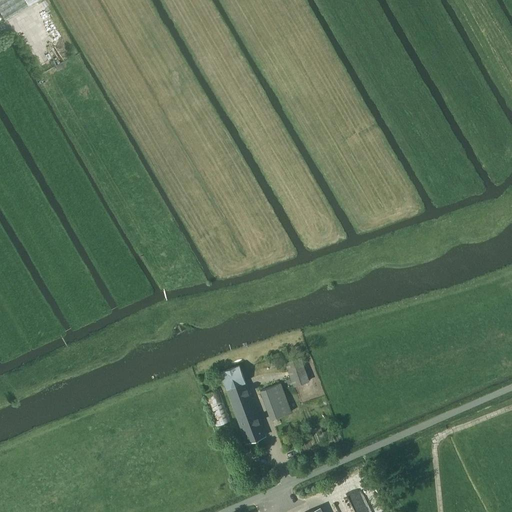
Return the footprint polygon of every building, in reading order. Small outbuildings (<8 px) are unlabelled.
[(0,0),(0,10),(5,19),(37,0),(0,0)] [(66,66),(63,61),(55,66),(58,71),(66,66)] [(294,386),(308,380),(300,358),(286,363),(294,386)] [(246,442),(264,436),(239,365),(221,372),(246,442)] [(280,383),(260,390),(264,400),(283,393),(280,383)] [(219,388),(204,393),(215,426),(230,420),(219,388)]
